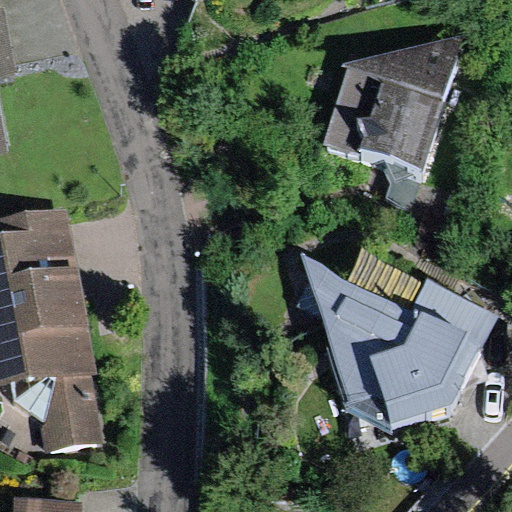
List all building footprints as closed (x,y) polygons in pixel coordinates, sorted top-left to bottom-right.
[(0,152),(7,151),(0,119),(0,72),(17,68),(4,8),(0,8),(0,152)] [(324,153),(425,183),(463,47),(337,75),(348,79),(324,153)] [(67,208),(0,218),(0,386),(11,384),(15,401),(44,415),(50,448),(98,440),(87,372),(94,371),(67,208)] [(348,416),(385,433),(454,414),(499,323),(363,261),(351,286),(305,264),(348,416)] [(84,511),(85,500),(19,497),(17,511),(84,511)]
